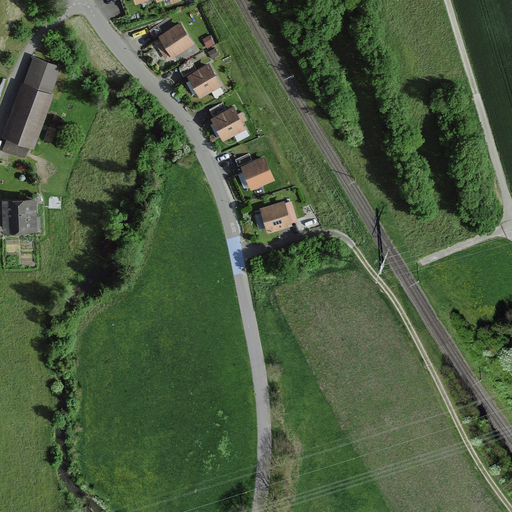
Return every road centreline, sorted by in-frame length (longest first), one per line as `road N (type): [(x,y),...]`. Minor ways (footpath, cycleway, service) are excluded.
road 1 (unclassified): [(258,511),(261,394),(219,190),(184,120),(84,0)]
road 2 (track): [(237,256),(313,233),(349,241),(397,304),(479,475),(510,511)]
road 3 (track): [(446,0),(511,218)]
road 4 (unclassified): [(0,121),(32,45),(80,0)]
